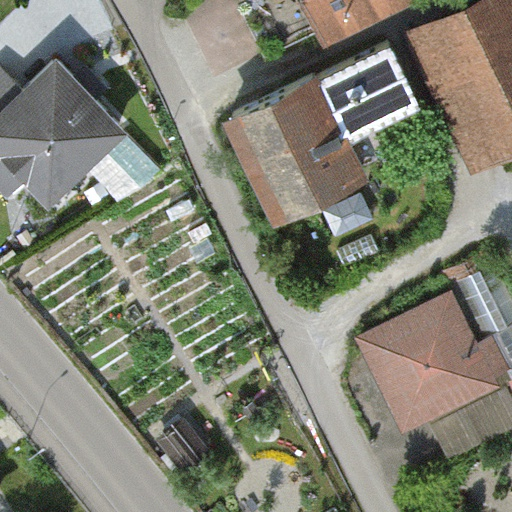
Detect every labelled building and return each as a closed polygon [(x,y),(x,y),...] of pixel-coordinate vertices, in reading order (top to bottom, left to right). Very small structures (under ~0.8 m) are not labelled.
[(310,0),(328,37),(406,0),(310,0)] [(511,10),(504,0),(482,0),(440,33),(480,85),(452,106),(489,154),(511,135),(511,10)] [(371,176),(352,136),(429,100),(400,38),(323,75),(317,62),(220,108),(274,222),(371,176)] [(50,41),(0,83),(0,172),(32,210),(126,129),(50,41)] [(452,294),(363,335),(409,435),(435,423),(453,461),(413,480),(427,511),(484,511),(511,499),(511,293),(495,256),(445,279),(452,294)]
